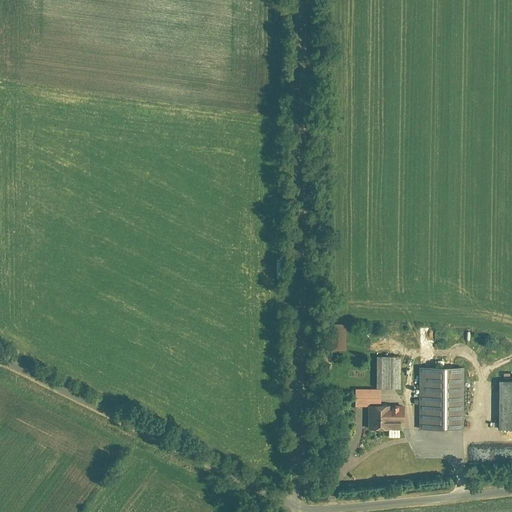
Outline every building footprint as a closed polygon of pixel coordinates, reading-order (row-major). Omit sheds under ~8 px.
[(334,351),(347,351),(347,328),(334,328),(334,351)] [(376,354),(375,386),(399,386),(399,355),(376,354)] [(419,366),(419,427),(465,427),(465,366),(419,366)] [(511,378),(498,378),(498,427),(511,426),(511,378)] [(355,390),(356,406),(371,406),(371,429),(401,429),(401,401),(379,402),(379,390),(355,390)]
